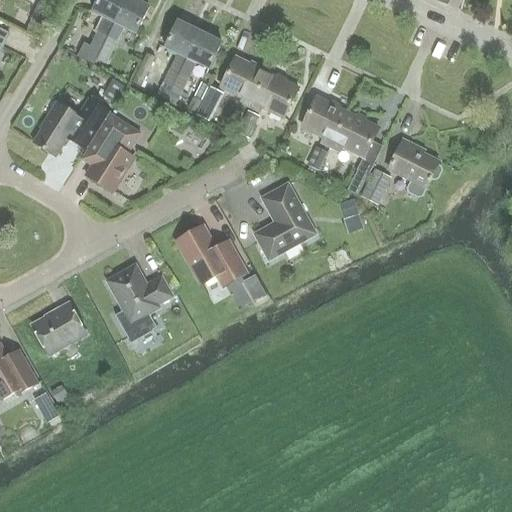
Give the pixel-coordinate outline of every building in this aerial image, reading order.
[(43,27),(56,2),(51,0),(40,0),(30,21),(43,27)] [(96,60),(125,0),(98,0),(92,13),(105,19),(87,56),(96,60)] [(149,8),(132,0),(125,0),(96,60),(105,64),(123,28),(136,35),(149,8)] [(169,96),(199,33),(178,22),(164,49),(177,55),(160,91),(169,96)] [(9,35),(0,30),(0,48),(2,49),(9,35)] [(221,44),(199,33),(169,96),(178,100),(195,64),(208,70),(221,44)] [(146,54),(132,83),(140,87),(154,58),(146,54)] [(249,109),(266,75),(235,59),(220,88),(242,99),(239,104),(249,109)] [(298,91),(266,75),(249,109),(259,114),(262,109),(283,119),(298,91)] [(126,88),(112,79),(101,95),(99,94),(82,120),(98,130),(126,88)] [(142,96),(128,87),(111,116),(128,127),(140,106),(137,104),(142,96)] [(207,122),(221,94),(211,88),(196,116),(207,122)] [(169,96),(160,91),(157,97),(166,101),(169,96)] [(178,100),(169,96),(166,101),(175,106),(178,100)] [(202,101),(193,97),(187,109),(196,113),(202,101)] [(330,148),(347,114),(316,98),(302,127),(323,138),(320,143),(330,148)] [(82,119),(56,103),(40,129),(42,130),(33,144),(55,158),(64,144),(65,145),(82,119)] [(248,139),(259,117),(248,112),(237,134),(248,139)] [(378,130),(347,114),(330,148),(340,153),(342,147),(364,158),(357,171),(367,176),(382,148),(372,143),(378,130)] [(92,167),(86,177),(112,194),(133,159),(127,155),(140,135),(128,127),(111,116),(110,115),(81,160),(92,167)] [(437,167),(438,164),(415,152),(417,149),(402,142),(388,170),(411,181),(407,189),(408,194),(418,198),(422,198),(426,189),(430,180),(433,182),(437,180),(441,172),(440,168),(437,167)] [(327,154),(315,148),(306,166),(318,172),(327,154)] [(391,179),(374,170),(360,198),(377,206),(391,179)] [(314,235),(287,186),(263,200),(276,224),(255,236),(269,260),(314,235)] [(360,221),(354,201),(338,206),(344,226),(360,221)] [(219,259),(204,232),(179,246),(200,284),(217,275),(223,287),(245,274),(232,252),(219,259)] [(135,267),(107,282),(124,312),(127,311),(132,320),(146,312),(148,315),(159,309),(157,306),(171,298),(161,278),(146,286),(135,267)] [(247,290),(259,283),(255,276),(243,283),(247,290)] [(86,336),(68,304),(55,312),(55,313),(32,326),(49,356),(86,336)] [(0,346),(0,401),(15,393),(16,396),(25,391),(37,384),(19,352),(7,358),(0,346)] [(68,399),(60,386),(50,392),(58,405),(68,399)] [(46,394),(35,401),(42,412),(53,406),(46,394)]
